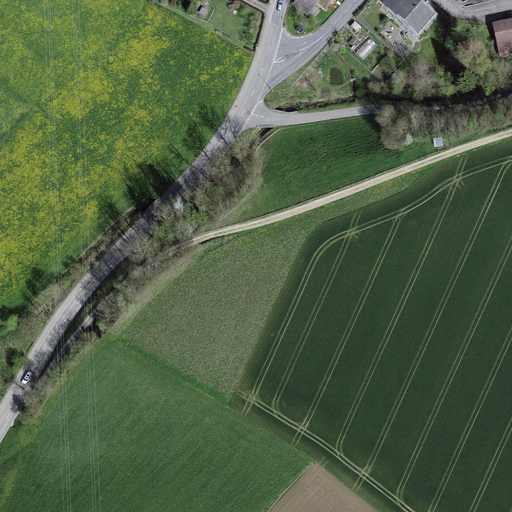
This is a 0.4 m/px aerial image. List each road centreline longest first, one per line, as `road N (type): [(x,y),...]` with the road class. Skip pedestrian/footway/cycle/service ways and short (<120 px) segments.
road 1 (track): [(29,378),(161,255),(511,131)]
road 2 (secondary): [(243,110),(205,166),(64,320),(0,429)]
road 3 (unclassified): [(511,92),(458,106),(286,119),(243,110)]
